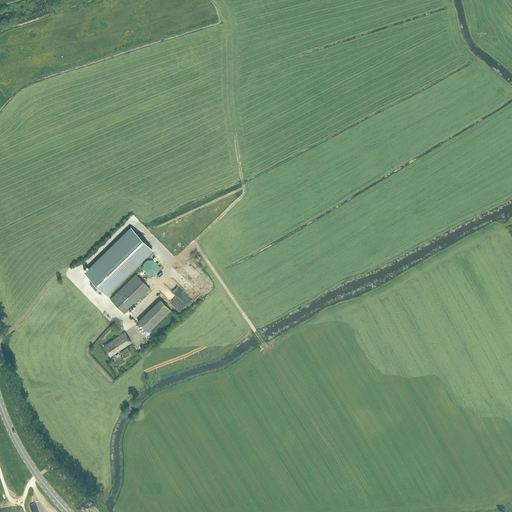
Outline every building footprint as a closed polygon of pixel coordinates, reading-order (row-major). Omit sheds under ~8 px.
[(106,294),(152,249),(131,227),(84,272),(93,281),(90,284),(100,294),(103,291),(106,294)] [(156,263),(156,262),(154,261),(153,260),(152,260),(150,259),(149,260),(147,260),(145,261),(144,262),(143,264),(142,265),(142,266),(142,268),(142,269),(142,270),(143,272),(144,273),(145,274),(146,275),(147,275),(149,276),(150,276),(152,276),(153,275),(154,275),(155,274),(156,273),(157,272),(158,271),(158,269),(158,268),(158,266),(158,265),(157,264),(156,263)] [(150,288),(135,274),(110,299),(124,313),(150,288)] [(186,284),(187,285),(183,288),(192,300),(201,293),(191,281),(186,284)] [(176,300),(177,298),(172,293),(166,299),(180,313),(185,309),(176,300)] [(180,303),(181,301),(182,302),(181,304),(186,308),(191,302),(183,294),(178,300),(180,303)] [(170,310),(160,299),(138,321),(148,331),(170,310)] [(124,332),(103,346),(110,356),(131,342),(124,332)] [(41,511),(38,503),(31,506),(33,511),(41,511)]
